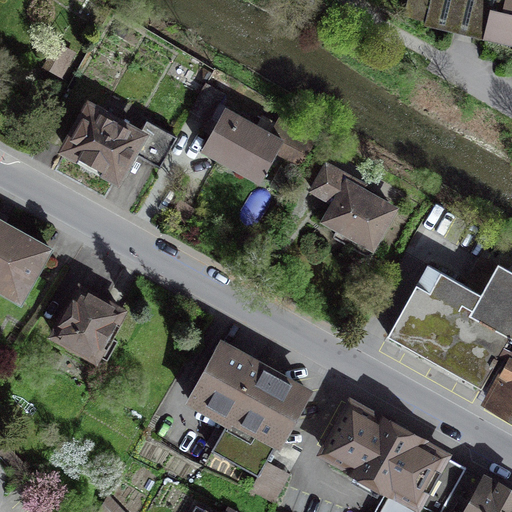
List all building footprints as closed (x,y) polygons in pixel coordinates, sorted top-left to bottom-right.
[(412,0),(410,12),(431,18),(432,18),(436,0),(412,0)] [(511,3),(499,0),(436,0),(432,18),(431,18),(431,21),(496,37),(495,43),(511,47),(511,3)] [(52,54),(47,63),(63,72),(73,55),(62,48),(57,57),(52,54)] [(223,94),(206,84),(191,111),(208,120),(223,94)] [(141,135),(89,107),(66,150),(86,161),(86,166),(91,170),(97,167),(116,177),(131,150),(161,167),(178,137),(148,121),(141,135)] [(270,133),(226,108),(202,150),(224,162),(228,155),(263,176),(278,150),(301,164),(315,139),(279,119),(270,133)] [(364,185),(327,164),(312,191),(336,204),(327,220),(354,235),(348,244),(367,254),(371,253),(374,250),(374,246),(373,243),(393,209),(360,191),(364,185)] [(50,249),(0,220),(0,290),(20,302),(50,249)] [(471,313),(482,294),(428,264),(388,335),(481,387),(511,335),(471,313)] [(471,313),(511,335),(511,271),(498,264),(482,294),(471,313)] [(121,311),(80,288),(52,337),(94,360),(97,354),(107,359),(117,341),(107,336),(121,311)] [(307,390),(221,343),(192,395),(231,416),(212,450),(258,476),(251,490),(274,502),(290,474),(268,461),(279,442),(307,390)] [(511,359),(489,401),(511,413),(511,359)] [(441,511),(466,468),(351,404),(324,452),(391,490),(379,511),(441,511)] [(511,511),(511,493),(466,468),(441,511),(511,511)] [(123,511),(108,496),(97,511),(123,511)]
